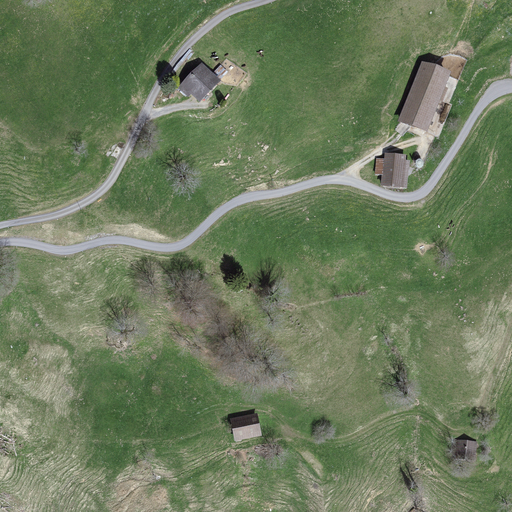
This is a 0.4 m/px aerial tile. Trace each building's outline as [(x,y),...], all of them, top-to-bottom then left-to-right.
[(424,132),(447,76),(424,66),(401,122),(395,130),(402,136),(408,128),(409,125),(424,132)] [(191,93),(199,101),(219,81),(210,72),(208,74),(201,67),(180,88),(188,96),(191,93)] [(91,144),(104,155),(119,137),(106,127),(91,144)] [(384,175),(382,186),(406,188),(409,163),(403,162),(404,156),(386,154),(385,160),(377,160),(376,174),(384,175)] [(236,440),(259,435),(255,414),(232,419),(236,440)] [(454,441),(453,457),(473,459),(474,442),(454,441)]
